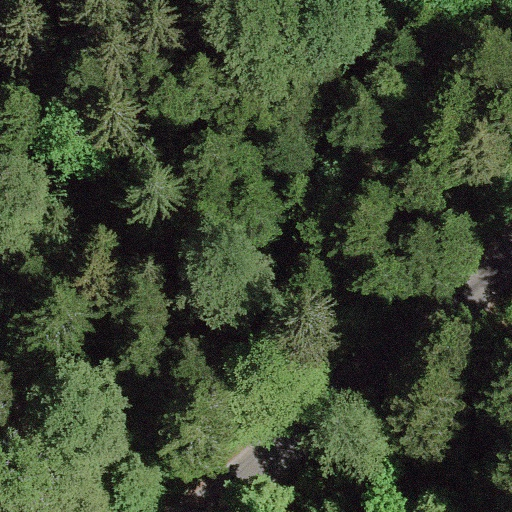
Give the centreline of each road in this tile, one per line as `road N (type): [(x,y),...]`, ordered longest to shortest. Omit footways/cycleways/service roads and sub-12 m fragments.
road 1 (unclassified): [(511,300),(209,511)]
road 2 (unclassified): [(0,350),(43,511)]
